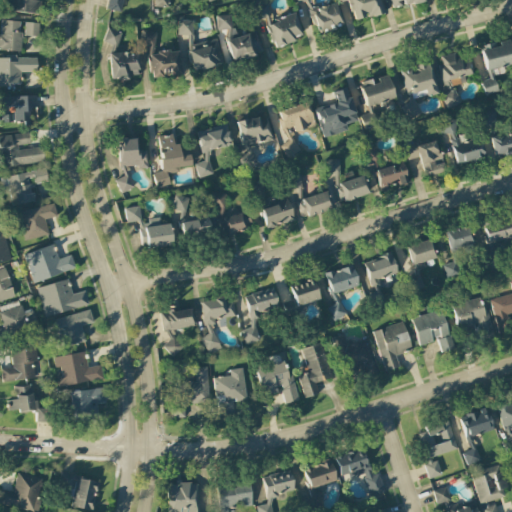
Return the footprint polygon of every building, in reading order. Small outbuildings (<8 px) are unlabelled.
[(41,0),(34,0),(9,0),(9,12),(40,14),(41,0)] [(107,0),(106,9),(121,12),(122,0),(107,0)] [(335,0),(336,1),(341,0),(346,0),(352,21),(381,13),(377,0),(335,0)] [(342,26),(335,2),(309,10),(316,34),(342,26)] [(265,23),(273,47),(302,38),(294,13),(265,23)] [(215,17),(218,31),(223,31),(230,61),(262,54),(257,31),(236,36),(230,14),(215,17)] [(0,50),(20,51),(21,21),(0,20),(0,50)] [(193,21),(180,21),(179,68),(219,69),(219,42),(192,42),(193,21)] [(38,23),(25,23),(24,36),(38,36),(38,23)] [(117,46),(120,32),(106,29),(103,43),(117,46)] [(179,75),(179,51),(154,52),(154,31),(142,31),(144,76),(179,75)] [(497,92),(493,75),(504,73),(503,66),(511,64),(511,54),(509,40),(480,46),(488,80),(481,81),(484,95),(497,92)] [(139,76),(136,52),(108,55),(110,79),(139,76)] [(472,75),(468,57),(459,59),(458,52),(437,57),(445,88),(465,84),(464,77),(472,75)] [(36,57),(0,57),(0,85),(21,85),(21,72),(36,72),(36,57)] [(406,93),(411,92),(413,100),(437,93),(428,62),(400,70),(406,93)] [(365,107),(394,99),(387,75),(373,79),(358,83),(365,107)] [(314,109),(323,138),(347,131),(345,125),(356,121),(346,88),(332,92),(335,103),(314,109)] [(460,103),(454,90),(441,96),(447,109),(460,103)] [(0,96),(0,99),(1,122),(33,121),(32,110),(36,110),(36,96),(0,96)] [(282,129),(291,126),(294,133),(315,125),(305,101),(276,114),(282,129)] [(410,116),(419,114),(415,101),(407,104),(410,116)] [(365,130),(378,123),(371,110),(359,117),(365,130)] [(494,111),(483,112),(483,124),(495,124),(494,111)] [(272,141),(268,116),(237,120),(240,149),(250,148),(249,144),(272,141)] [(453,162),(483,161),(482,141),(456,142),(456,120),(439,120),(439,134),(452,133),(453,162)] [(212,174),(207,151),(231,145),(227,125),(196,131),(203,162),(195,164),(198,177),(212,174)] [(282,130),(285,144),(282,144),(285,156),(297,153),(291,128),(282,130)] [(41,145),(30,147),(27,132),(0,136),(0,147),(3,168),(44,161),(41,145)] [(492,155),(511,152),(511,133),(490,136),(492,155)] [(154,187),(168,186),(167,174),(179,173),(178,167),(190,166),(189,155),(179,156),(178,143),(173,144),(172,135),(157,136),(161,172),(153,173),(154,187)] [(117,140),(118,168),(146,167),(146,150),(135,150),(134,139),(117,140)] [(425,177),(446,171),(443,161),(441,161),(435,140),(404,148),(407,161),(420,158),(425,177)] [(376,147),(363,147),(363,161),(376,161),(376,147)] [(325,175),(339,175),(339,160),(324,160),(325,175)] [(395,181),(397,186),(408,182),(402,162),(374,171),(379,186),(395,181)] [(10,206),(36,201),(32,185),(47,182),(44,169),(5,177),(10,206)] [(300,192),(301,176),(291,175),(290,191),(300,192)] [(133,189),(129,176),(115,180),(119,193),(133,189)] [(334,184),(339,202),(367,195),(362,177),(334,184)] [(304,218),(331,209),(325,191),(298,200),(304,218)] [(225,194),(213,193),(212,212),(224,212),(225,194)] [(186,196),(172,197),(173,210),(180,210),(181,237),(209,235),(208,214),(187,215),(186,196)] [(266,228),(293,221),(288,201),(260,208),(266,228)] [(56,217),(53,204),(18,211),(25,241),(48,235),(44,219),(56,217)] [(172,245),(169,224),(160,225),(159,219),(140,221),(139,206),(124,208),(126,223),(137,222),(140,249),(172,245)] [(251,226),(247,211),(221,218),(225,233),(251,226)] [(511,219),(483,223),(486,243),(511,239),(511,219)] [(473,249),(465,225),(444,232),(451,255),(473,249)] [(434,258),(429,240),(406,246),(412,265),(434,258)] [(22,255),(32,283),(75,269),(70,255),(58,259),(53,244),(22,255)] [(371,288),(379,285),(377,280),(397,274),(390,254),(363,263),(371,288)] [(462,277),(456,261),(442,266),(447,282),(462,277)] [(358,285),(351,265),(323,275),(331,295),(358,285)] [(319,300),(312,279),(289,287),(296,307),(319,300)] [(84,291),(71,294),(68,280),(37,287),(44,316),(88,306),(84,291)] [(511,294),(489,299),(496,329),(509,326),(507,315),(511,314),(511,282),(510,283),(511,292),(511,294)] [(243,295),(251,328),(241,330),(244,344),(259,341),(253,313),(277,308),(273,289),(243,295)] [(235,316),(231,296),(198,303),(205,337),(202,337),(205,354),(219,352),(212,321),(235,316)] [(489,328),(482,298),(451,304),(458,334),(489,328)] [(24,313),(21,305),(0,312),(0,320),(6,337),(37,325),(31,310),(24,313)] [(159,313),(162,331),(193,326),(191,308),(159,313)] [(410,318),(418,346),(436,342),(439,353),(452,349),(441,309),(410,318)] [(93,323),(89,310),(54,320),(62,348),(85,342),(81,326),(93,323)] [(384,372),(398,367),(395,356),(411,351),(402,322),(372,331),(384,372)] [(173,342),(173,330),(158,331),(159,355),(182,354),(181,341),(173,342)] [(365,341),(347,346),(344,336),(335,338),(345,371),(372,363),(365,341)] [(301,349),(307,372),(297,375),(304,398),(318,394),(315,383),(330,379),(321,343),(301,349)] [(1,369),(2,382),(35,378),(33,363),(38,362),(36,347),(10,350),(12,368),(1,369)] [(102,379),(100,365),(88,367),(85,352),(55,357),(58,376),(57,377),(59,387),(102,379)] [(298,400),(292,377),(288,378),(283,360),(254,368),(261,394),(280,389),(284,404),(298,400)] [(208,402),(206,367),(194,367),(195,383),(171,383),(172,418),(183,418),(183,403),(208,402)] [(229,376),(213,378),(217,416),(233,415),(231,402),(245,401),(242,369),(228,370),(229,376)] [(48,421),(46,408),(35,410),(31,385),(14,388),(15,399),(6,401),(8,413),(33,410),(36,423),(48,421)] [(70,390),(72,420),(97,418),(96,404),(105,403),(104,389),(70,390)] [(511,428),(511,398),(511,400),(511,403),(497,407),(503,431),(511,428)] [(466,440),(493,429),(484,407),(458,418),(466,440)] [(456,449),(446,421),(417,431),(427,459),(456,449)] [(467,466),(480,460),(474,448),(461,454),(467,466)] [(384,491),(378,473),(371,475),(362,449),(334,458),(340,476),(351,472),(353,477),(362,474),(369,496),(384,491)] [(440,475),(436,461),(423,465),(427,479),(440,475)] [(335,484),(332,463),(304,467),(307,488),(335,484)] [(480,511),(496,511),(494,501),(504,498),(502,489),(506,488),(501,465),(471,472),(480,511)] [(294,492),(290,471),(262,476),(267,504),(256,506),(257,511),(272,511),(270,497),(294,492)] [(36,511),(43,478),(16,473),(12,496),(1,494),(0,501),(0,505),(33,511),(36,511)] [(93,510),(97,482),(74,479),(71,507),(93,510)] [(226,511),(226,508),(251,506),(249,482),(216,485),(218,511),(226,511)] [(166,511),(196,511),(195,483),(167,484),(166,511)] [(432,491),(436,506),(444,503),(446,511),(476,511),(473,502),(452,508),(446,487),(432,491)]
